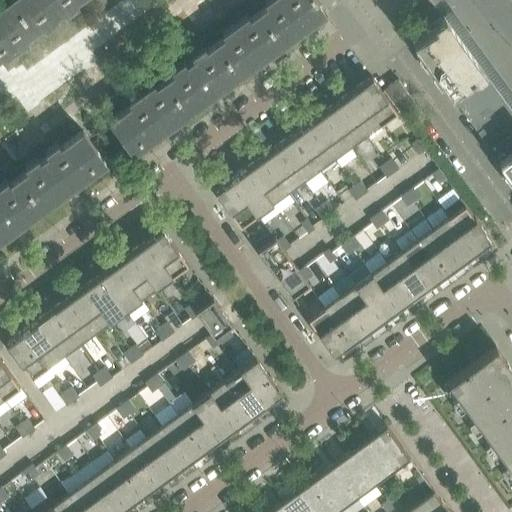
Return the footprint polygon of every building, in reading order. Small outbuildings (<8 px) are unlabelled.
[(0,49),(32,26),(13,0),(3,0),(0,2),(0,49)] [(13,0),(32,26),(68,0),(13,0)] [(323,11),(315,0),(273,0),(257,12),(280,42),(323,11)] [(511,0),(484,0),(511,37),(511,0)] [(280,42),(257,12),(216,42),(238,73),(280,42)] [(463,45),(459,38),(461,35),(449,19),(446,20),(444,18),(441,20),(439,18),(428,26),(429,29),(412,41),(427,62),(426,63),(430,69),(463,45)] [(187,110),(238,73),(216,42),(165,80),(187,110)] [(481,69),(480,67),(482,64),(470,47),(466,49),(463,45),(430,69),(433,72),(434,72),(449,92),(481,69)] [(507,105),(481,69),(449,92),(482,137),(511,115),(511,106),(509,103),(507,105)] [(397,110),(371,75),(355,87),(380,122),(397,110)] [(413,99),(397,78),(383,89),(398,110),(407,103),(413,99)] [(187,110),(165,80),(109,120),(132,150),(187,110)] [(380,122),(355,87),(339,98),(365,133),(380,122)] [(365,133),(339,98),(323,110),(349,145),(365,133)] [(349,145),(323,110),(308,121),(333,156),(349,145)] [(511,149),(511,115),(482,137),(498,159),(511,149)] [(333,156),(308,121),(292,132),(318,168),(333,156)] [(40,207),(104,161),(82,130),(18,176),(40,207)] [(318,168),(292,132),(277,144),(302,179),(318,168)] [(423,148),(416,138),(410,143),(418,153),(423,148)] [(302,179),(277,144),(261,155),(286,190),(302,179)] [(511,149),(498,159),(511,178),(511,149)] [(286,190),(261,155),(245,167),(271,202),(286,190)] [(398,167),(391,157),(385,162),(392,171),(398,167)] [(392,171),(385,162),(378,166),(385,176),(392,171)] [(271,202),(245,167),(237,173),(231,177),(229,178),(255,213),(271,202)] [(445,177),(438,168),(432,172),(439,182),(445,177)] [(0,236),(40,207),(18,176),(0,189),(0,236)] [(255,213),(229,178),(222,183),(222,184),(214,190),(218,195),(217,195),(226,207),(226,206),(239,225),(255,213)] [(367,189),(360,180),(354,184),(361,194),(367,189)] [(361,194),(354,184),(348,189),(355,199),(361,194)] [(419,196),(412,186),(406,191),(413,200),(419,196)] [(413,200),(406,191),(400,195),(407,205),(413,200)] [(490,238),(459,197),(442,209),(447,216),(473,251),(490,238)] [(334,209),(326,200),(320,204),(328,214),(334,209)] [(328,214),(320,204),(314,208),(321,218),(328,214)] [(388,219),(381,209),(375,213),(382,223),(388,219)] [(382,223),(375,213),(369,218),(376,228),(382,223)] [(473,251),(447,216),(432,227),(458,262),(473,251)] [(314,227),(312,225),(307,218),(300,222),(307,232),(314,227)] [(187,263),(167,234),(162,227),(153,234),(147,239),(146,239),(172,274),(187,263)] [(458,262),(432,227),(416,238),(442,273),(458,262)] [(298,269),(295,265),(284,249),(290,245),(283,235),(277,239),(274,235),(257,249),(278,278),(283,285),(283,284),(291,295),(308,283),(305,279),(311,274),(304,264),(298,269)] [(359,244),(352,235),(346,239),(353,249),(359,244)] [(442,273),(416,238),(400,250),(426,285),(442,273)] [(172,274),(146,239),(130,250),(156,285),(172,274)] [(353,249),(346,239),(340,244),(347,253),(353,249)] [(335,257),(330,251),(328,247),(322,251),(329,261),(335,257)] [(156,285),(130,250),(115,262),(140,297),(156,285)] [(426,285),(400,250),(385,261),(411,296),(426,285)] [(411,296),(385,261),(369,272),(395,308),(411,296)] [(140,297),(115,262),(99,273),(125,308),(140,297)] [(395,308),(369,272),(353,284),(379,319),(395,308)] [(125,308),(99,273),(83,285),(109,320),(125,308)] [(379,319),(353,284),(338,295),(363,330),(379,319)] [(109,320),(83,285),(68,296),(93,331),(109,320)] [(363,330),(338,295),(322,307),(348,342),(363,330)] [(93,331),(68,296),(52,308),(78,343),(93,331)] [(231,323),(221,309),(222,309),(212,296),(195,309),(197,313),(211,333),(214,336),(231,323)] [(197,313),(195,309),(190,303),(184,308),(191,317),(197,313)] [(348,342),(322,307),(307,318),(328,346),(327,346),(332,353),(348,342)] [(78,343),(52,308),(36,319),(62,354),(78,343)] [(62,354),(36,319),(21,331),(46,366),(62,354)] [(173,330),(166,320),(160,325),(167,335),(173,330)] [(167,335),(160,325),(154,330),(161,339),(167,335)] [(46,366),(21,331),(5,342),(31,377),(46,366)] [(218,342),(214,336),(211,333),(205,337),(212,347),(218,342)] [(142,353),(135,343),(129,348),(136,357),(142,353)] [(511,367),(495,344),(442,383),(511,478),(511,367)] [(136,357),(129,348),(123,352),(130,362),(136,357)] [(195,360),(188,350),(181,354),(189,364),(195,360)] [(189,364),(181,354),(175,359),(182,368),(189,364)] [(281,390),(269,374),(255,355),(238,368),(264,403),(281,390)] [(19,385),(0,358),(0,390),(4,396),(19,385)] [(111,375),(104,366),(98,370),(105,380),(111,375)] [(264,403),(238,368),(223,379),(248,414),(264,403)] [(105,380),(98,370),(92,375),(99,384),(105,380)] [(164,382),(156,372),(150,377),(157,386),(164,382)] [(157,386),(150,377),(144,381),(151,391),(157,386)] [(248,414),(223,379),(207,390),(233,426),(248,414)] [(78,395),(71,385),(65,390),(72,399),(78,395)] [(72,399),(65,390),(59,394),(66,404),(72,399)] [(233,426),(207,390),(191,402),(217,437),(233,426)] [(135,408),(128,398),(122,403),(129,412),(135,408)] [(217,437),(191,402),(176,413),(201,448),(217,437)] [(129,412),(122,403),(115,407),(122,417),(129,412)] [(201,448),(176,413),(160,425),(186,460),(201,448)] [(34,427),(27,417),(21,422),(28,431),(34,427)] [(104,431),(96,421),(90,426),(97,436),(104,431)] [(28,431),(21,422),(15,426),(22,436),(28,431)] [(409,456),(386,425),(385,424),(367,438),(390,470),(409,456)] [(186,460),(160,425),(144,436),(170,471),(186,460)] [(97,436),(90,426),(84,430),(91,440),(97,436)] [(170,471),(144,436),(129,447),(155,483),(170,471)] [(390,470),(367,438),(349,450),(373,483),(390,470)] [(72,453),(65,444),(59,448),(66,458),(72,453)] [(155,483),(129,447),(113,459),(139,494),(155,483)] [(66,458),(59,448),(53,453),(60,462),(66,458)] [(373,483),(349,450),(332,463),(356,495),(373,483)] [(139,494),(113,459),(98,470),(123,505),(139,494)] [(39,473),(34,466),(32,463),(26,468),(33,477),(39,473)] [(356,495),(332,463),(315,476),(338,508),(356,495)] [(33,477),(26,468),(20,472),(27,482),(33,477)] [(114,511),(123,505),(98,470),(82,481),(104,511),(114,511)] [(427,483),(420,473),(414,477),(422,487),(427,483)] [(332,511),(338,508),(315,476),(297,488),(314,511),(332,511)] [(104,511),(82,481),(66,493),(80,511),(104,511)] [(314,511),(297,488),(280,501),(287,511),(314,511)] [(399,511),(440,511),(446,508),(432,488),(400,511),(399,511)] [(80,511),(66,493),(51,504),(56,511),(80,511)] [(397,504),(390,495),(385,499),(392,508),(397,504)] [(386,511),(392,508),(385,499),(379,503),(386,511)] [(287,511),(280,501),(264,511),(287,511)]
